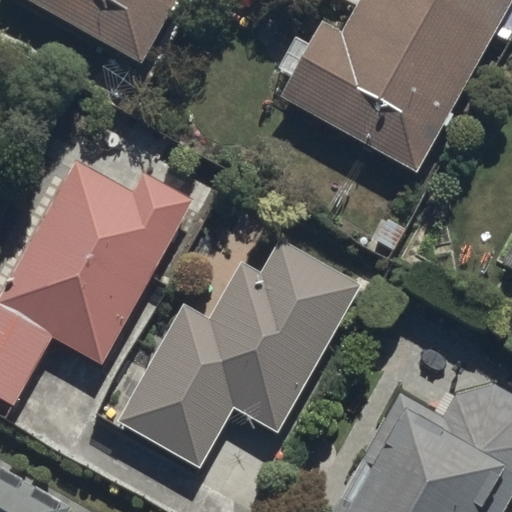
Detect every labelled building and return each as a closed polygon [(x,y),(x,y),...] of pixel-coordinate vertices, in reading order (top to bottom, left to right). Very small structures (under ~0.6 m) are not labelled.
[(16,0),(137,66),(173,0),(16,0)] [(275,98),(409,175),(506,0),(364,0),(348,39),(319,22),(275,98)] [(73,157),(0,281),(0,410),(7,415),(52,340),(95,365),(180,219),(73,157)] [(233,414),(274,436),(358,285),(278,241),(260,273),(239,261),(205,321),(179,307),(115,422),(202,470),(233,414)] [(500,511),(511,493),(511,395),(494,386),(451,397),(440,415),(397,391),(327,511),(500,511)] [(56,511),(0,480),(0,511),(56,511)]
